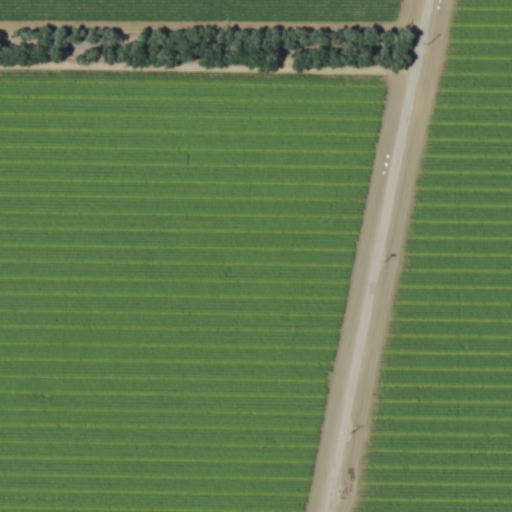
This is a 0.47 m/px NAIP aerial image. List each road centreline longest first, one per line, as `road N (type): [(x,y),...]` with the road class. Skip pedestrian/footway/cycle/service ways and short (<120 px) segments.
road 1 (residential): [(429,0),(326,511)]
road 2 (track): [(0,62),(415,68)]
